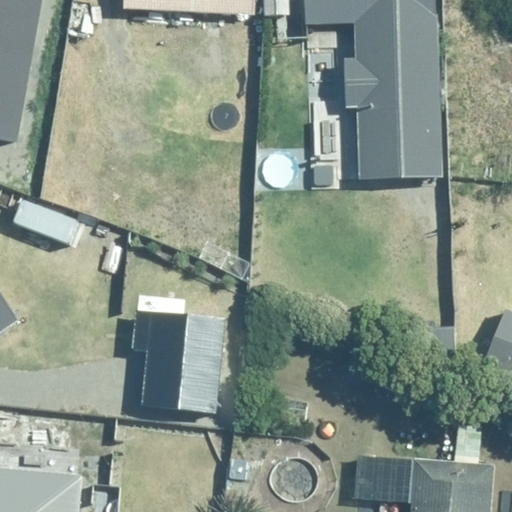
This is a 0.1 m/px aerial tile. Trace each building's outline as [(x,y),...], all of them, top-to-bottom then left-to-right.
[(253,0),(121,0),(121,12),(253,19),(253,0)] [(301,0),(302,30),(335,30),(349,29),(350,60),(336,60),(337,183),(434,182),(431,0),(301,0)] [(235,30),(169,30),(169,61),(235,62),(235,30)] [(0,334),(13,326),(0,305),(0,334)] [(511,312),(504,308),(474,372),(511,390),(511,312)] [(451,457),(356,454),(351,454),(350,504),(393,505),(392,511),(487,511),(489,464),(476,463),(476,431),(452,431),(451,457)] [(82,511),(86,479),(0,470),(0,511),(82,511)]
